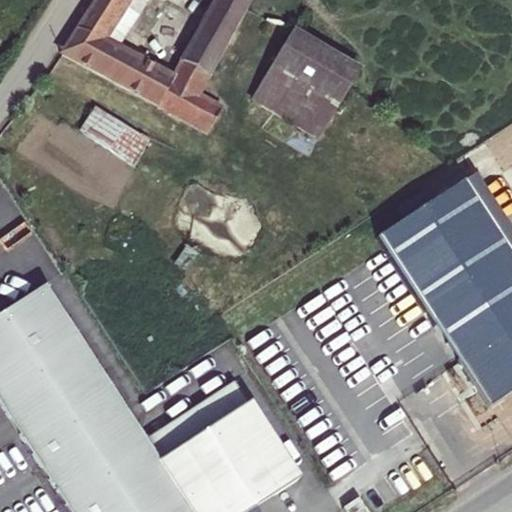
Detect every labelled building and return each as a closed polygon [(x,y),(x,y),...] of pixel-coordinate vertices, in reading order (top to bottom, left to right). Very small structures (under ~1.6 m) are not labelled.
[(90,0),(51,61),(194,146),(210,121),(182,105),(246,0),(90,0)] [(279,48),(228,132),(294,173),(344,87),(279,48)] [(84,122),(72,143),(121,173),(134,151),(84,122)] [(511,253),(467,184),(368,249),(478,419),(511,396),(511,253)] [(33,295),(0,315),(0,436),(48,511),(249,511),(287,487),(225,388),(131,449),(33,295)]
